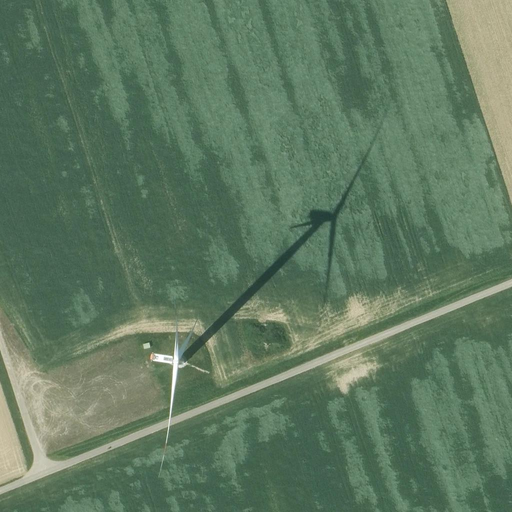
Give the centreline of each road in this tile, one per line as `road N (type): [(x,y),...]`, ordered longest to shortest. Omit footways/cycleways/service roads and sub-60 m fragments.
road 1 (track): [(0,492),(511,283)]
road 2 (track): [(43,474),(0,337)]
